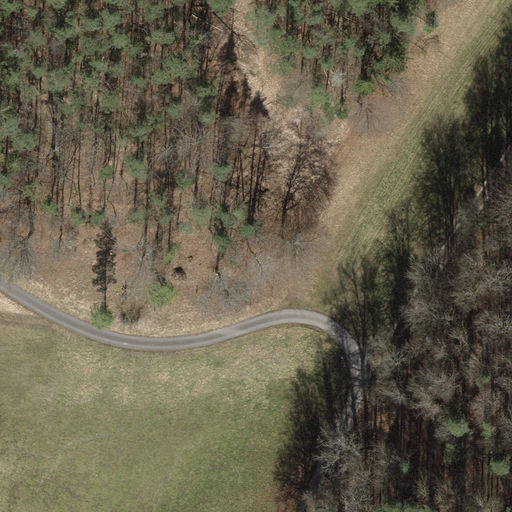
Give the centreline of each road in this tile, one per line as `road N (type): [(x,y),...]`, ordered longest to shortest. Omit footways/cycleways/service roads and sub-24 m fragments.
road 1 (unclassified): [(309,511),(364,376),(340,331),(317,317),(285,316),(174,345),(123,341),(62,320),(0,282)]
road 2 (track): [(356,351),(425,285),(511,156)]
